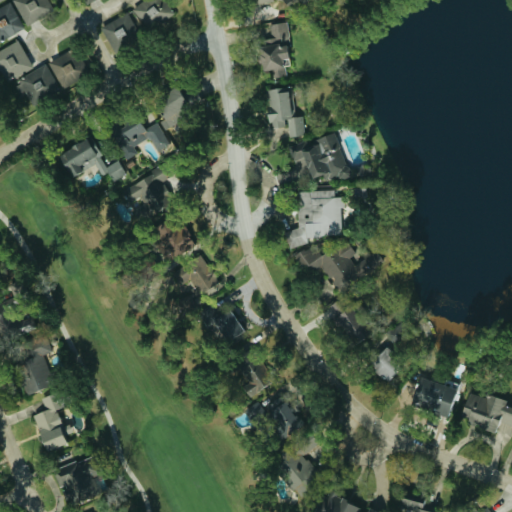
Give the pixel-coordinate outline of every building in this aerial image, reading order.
[(9,0),(23,26),(51,12),(45,0),(9,0)] [(139,0),(127,11),(148,33),(170,12),(158,0),(139,0)] [(284,0),(251,0),(252,8),(285,6),(284,0)] [(0,39),(21,27),(7,3),(0,6),(0,39)] [(136,40),(126,14),(98,26),(108,52),(136,40)] [(270,45),(254,47),(258,71),(270,69),(271,78),(282,76),(280,60),(287,59),(283,22),(267,24),(270,45)] [(30,68),(15,41),(0,48),(0,81),(1,83),(30,68)] [(43,64),(11,83),(27,110),(87,74),(76,56),(70,60),(65,51),(43,64)] [(301,136),(300,116),(292,117),(290,102),(285,102),(283,88),(265,89),(267,108),(261,109),(262,122),(268,121),(269,129),(284,127),(285,137),(301,136)] [(183,107),(173,90),(151,104),(166,130),(180,122),(174,112),(183,107)] [(167,144),(153,122),(145,127),(135,112),(104,132),(122,160),(133,153),(130,147),(145,138),(154,152),(167,144)] [(347,174),(332,133),(303,144),(302,141),(285,147),(298,183),(319,175),(322,183),(347,174)] [(65,178),(81,171),(80,168),(91,163),(99,179),(106,176),(108,181),(122,175),(114,160),(103,167),(96,153),(90,156),(82,140),(53,154),(65,178)] [(118,192),(126,204),(135,198),(148,217),(171,202),(158,182),(164,179),(156,167),(118,192)] [(188,252),(184,229),(154,234),(157,256),(188,252)] [(300,279),(322,270),(329,289),(379,269),(373,254),(349,264),(347,257),(351,255),(346,243),(309,257),(305,248),(291,255),(300,279)] [(173,274),(180,290),(209,277),(202,261),(173,274)] [(333,312),(344,343),(368,335),(357,304),(333,312)] [(242,337),(225,307),(218,310),(215,306),(201,313),(220,348),(242,337)] [(24,396),(51,384),(40,358),(50,353),(46,345),(9,362),(24,396)] [(384,383),(400,362),(380,347),(364,368),(384,383)] [(451,390),(417,377),(406,406),(441,418),(451,390)] [(237,385),(237,398),(251,399),(252,386),(237,385)] [(511,422),(511,409),(501,406),(502,402),(463,392),(456,422),(487,429),(484,439),(498,443),(501,435),(494,433),(497,423),(511,427),(511,422)] [(28,416),(41,453),(64,445),(61,436),(69,434),(66,424),(58,427),(53,410),(59,408),(54,393),(38,398),(42,411),(28,416)] [(241,410),(249,424),(261,416),(274,438),(296,425),(279,397),(259,409),(255,402),(241,410)] [(315,472),(293,453),(278,470),(283,474),(270,488),(286,503),(315,472)] [(49,471),(56,490),(58,489),(65,507),(105,492),(98,476),(92,478),(85,458),(49,471)] [(313,511),(373,511),(364,508),(363,511),(355,508),(350,503),(326,494),(315,507),(313,511)]
